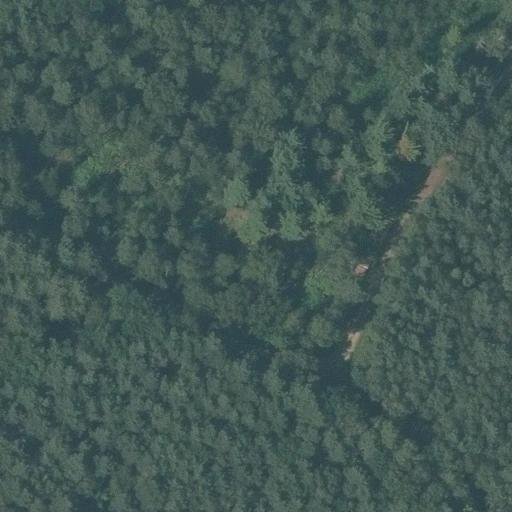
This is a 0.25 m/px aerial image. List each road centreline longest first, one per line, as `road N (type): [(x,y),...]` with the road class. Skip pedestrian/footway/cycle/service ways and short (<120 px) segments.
road 1 (track): [(313,388),(433,175),(511,67)]
road 2 (track): [(313,388),(0,227)]
road 3 (track): [(313,388),(479,511)]
